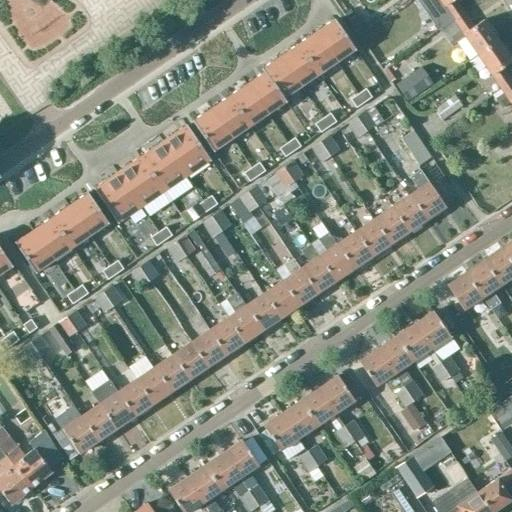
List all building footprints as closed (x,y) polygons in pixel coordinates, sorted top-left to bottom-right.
[(419,0),(440,29),(464,12),(455,0),(419,0)] [(464,12),(440,29),(451,45),(464,36),(477,55),(498,41),(483,20),(474,26),(464,12)] [(334,20),(316,32),(336,62),(354,49),(334,20)] [(316,32),(298,44),(318,74),(336,62),(316,32)] [(498,41),(477,55),(501,89),(511,81),(511,80),(502,67),(511,60),(498,41)] [(298,44),(280,57),(300,86),(318,74),(298,44)] [(280,57),(261,70),(263,73),(264,72),(282,99),(283,98),(300,86),(280,57)] [(419,68),(394,85),(406,102),(430,84),(419,68)] [(263,73),(245,85),(266,114),(285,101),(283,98),(282,99),(264,72),(263,73)] [(510,102),(511,105),(511,81),(501,89),(492,95),(501,108),(510,102)] [(245,85),(227,97),(248,127),(266,114),(245,85)] [(363,103),(371,98),(365,89),(357,94),(363,103)] [(355,108),(363,103),(357,94),(349,100),(355,108)] [(434,109),(442,120),(461,105),(453,95),(434,109)] [(227,97),(209,110),(229,139),(248,127),(227,97)] [(209,110),(191,122),(212,151),(229,139),(209,110)] [(356,116),(366,131),(375,125),(365,110),(356,116)] [(327,127),(335,122),(329,114),(322,119),(327,127)] [(366,131),(356,116),(346,123),(357,138),(366,131)] [(320,133),(327,127),(322,119),(314,124),(320,133)] [(186,125),(162,141),(186,176),(209,160),(186,125)] [(400,140),(418,166),(431,157),(413,131),(400,140)] [(319,142),(329,156),(338,150),(328,135),(319,142)] [(292,152),(300,147),(294,138),(286,143),(292,152)] [(162,141),(139,157),(163,192),(170,202),(193,186),(186,176),(162,141)] [(329,156),(319,142),(310,148),(320,163),(329,156)] [(284,157),(292,152),(286,143),(278,149),(284,157)] [(139,157),(116,173),(140,208),(163,192),(139,157)] [(284,166),(294,180),(303,175),(292,160),(284,166)] [(256,176),(264,171),(258,163),(250,168),(256,176)] [(294,180),(284,166),(274,173),(275,174),(265,181),(273,192),(282,205),(292,198),(285,187),(294,180)] [(249,182),(256,176),(250,168),(243,173),(249,182)] [(408,193),(425,219),(443,206),(418,170),(408,176),(416,188),(408,193)] [(116,173),(93,189),(116,224),(140,208),(116,173)] [(265,180),(256,186),(264,199),(273,192),(265,181),(265,180)] [(255,186),(247,192),(257,207),(265,201),(256,186),(255,186)] [(257,207),(247,192),(238,198),(248,213),(249,212),(257,207)] [(87,193),(68,206),(89,235),(107,223),(87,193)] [(425,219),(408,193),(390,205),(407,231),(425,219)] [(209,210),(216,204),(210,196),(203,201),(209,210)] [(238,198),(229,204),(229,205),(244,227),(254,221),(249,212),(248,213),(238,198)] [(203,201),(187,212),(192,219),(193,221),(209,210),(203,201)] [(390,205),(372,218),(389,243),(407,231),(390,205)] [(68,206),(50,218),(70,248),(89,235),(68,206)] [(211,217),(221,231),(230,225),(220,211),(211,217)] [(221,231),(211,217),(202,223),(212,238),(221,231)] [(50,218),(32,231),(52,260),(70,248),(50,218)] [(354,230),(371,255),(389,243),(372,218),(354,230)] [(164,242),(172,236),(166,228),(158,233),(164,242)] [(202,244),(193,230),(187,234),(196,248),(202,244)] [(354,230),(335,242),(353,268),(371,255),(354,230)] [(32,231),(14,243),(34,273),(52,260),(32,231)] [(327,232),(310,243),(317,254),(334,280),(353,268),(335,242),(334,243),(327,232)] [(156,247),(164,242),(158,233),(150,238),(156,247)] [(175,241),(185,256),(194,250),(184,235),(175,241)] [(253,245),(259,264),(276,258),(270,239),(253,245)] [(511,240),(501,248),(511,264),(511,240)] [(185,256),(175,241),(166,248),(176,263),(185,256)] [(307,261),(299,267),(316,292),(334,280),(317,254),(310,243),(300,250),(307,261)] [(482,260),(499,284),(511,275),(511,264),(501,248),(482,260)] [(0,249),(0,273),(11,266),(0,249)] [(194,256),(209,277),(219,270),(205,249),(194,256)] [(289,273),(280,279),(298,305),(316,292),(299,267),(293,258),(283,264),(289,273)] [(138,266),(149,282),(158,275),(147,260),(138,266)] [(464,273),(480,297),(489,309),(498,302),(490,290),(499,284),(482,260),(464,273)] [(115,276),(123,270),(117,262),(109,267),(115,276)] [(149,282),(138,266),(129,273),(139,288),(149,282)] [(107,281),(115,276),(109,267),(101,272),(107,281)] [(480,297),(464,273),(446,285),(462,309),(480,297)] [(262,292),(279,317),(298,305),(280,279),(262,292)] [(79,300),(87,295),(81,286),(73,292),(79,300)] [(102,292),(112,306),(121,300),(112,286),(102,292)] [(72,305),(79,300),(73,292),(66,297),(72,305)] [(112,306),(102,292),(93,298),(103,312),(112,306)] [(233,311),(225,316),(243,342),(261,329),(244,304),(236,292),(225,299),(233,311)] [(262,292),(244,304),(261,329),(279,317),(262,292)] [(432,311),(413,324),(430,348),(439,362),(448,355),(458,349),(448,335),(446,331),(453,326),(455,325),(442,307),(441,308),(433,313),(432,311)] [(66,316),(76,331),(85,325),(75,310),(66,316)] [(76,331),(66,316),(47,329),(66,356),(76,349),(68,337),(76,331)] [(207,328),(225,354),(243,342),(225,316),(207,328)] [(30,320),(22,325),(28,334),(36,328),(30,320)] [(430,348),(413,324),(395,336),(411,360),(430,348)] [(103,336),(96,326),(87,332),(91,338),(97,339),(103,336)] [(189,341),(206,366),(225,354),(207,328),(189,341)] [(10,348),(18,343),(12,334),(4,339),(10,348)] [(402,387),(411,401),(420,396),(402,366),(411,360),(395,336),(376,349),(392,373),(393,372),(402,387)] [(38,337),(29,343),(38,356),(47,350),(38,337)] [(0,350),(2,353),(10,348),(4,339),(0,342),(0,350)] [(206,366),(189,341),(171,353),(188,379),(206,366)] [(29,343),(20,349),(29,362),(38,356),(29,343)] [(392,373),(376,349),(357,361),(374,385),(392,373)] [(153,365),(170,391),(188,379),(171,353),(153,365)] [(448,355),(439,362),(449,377),(458,370),(448,355)] [(144,356),(127,367),(129,370),(134,378),(152,403),(170,391),(153,365),(151,367),(144,356)] [(439,362),(429,368),(440,383),(449,377),(439,362)] [(101,369),(84,380),(91,391),(90,391),(97,402),(115,428),(134,416),(116,390),(115,390),(108,379),(107,379),(101,369)] [(317,387),(334,412),(352,399),(336,375),(317,387)] [(486,376),(473,385),(482,399),(495,390),(486,376)] [(134,378),(116,390),(134,416),(152,403),(134,378)] [(299,399),(315,424),(324,419),(334,412),(317,387),(299,399)] [(411,401),(402,387),(393,393),(403,407),(411,401)] [(511,395),(489,411),(502,430),(511,423),(511,395)] [(280,412),(297,437),(315,424),(299,399),(280,412)] [(462,399),(456,404),(461,410),(465,408),(463,405),(465,403),(462,399)] [(79,415),(97,441),(115,428),(97,402),(79,415)] [(73,406),(54,419),(60,429),(62,428),(78,453),(97,441),(79,415),(73,406)] [(297,437),(280,412),(261,425),(278,450),(297,437)] [(418,413),(405,422),(412,431),(424,423),(418,413)] [(354,440),(362,435),(352,421),(344,426),(353,440),(354,440)] [(353,440),(344,426),(343,426),(334,433),(343,447),(353,440)] [(0,429),(0,449),(6,456),(31,488),(51,472),(48,469),(33,450),(25,456),(2,428),(0,429)] [(43,430),(28,443),(33,450),(48,469),(62,458),(43,430)] [(489,440),(504,462),(511,455),(511,447),(501,432),(489,440)] [(362,435),(354,440),(359,447),(366,442),(362,435)] [(241,440),(223,453),(258,506),(267,500),(248,471),(258,465),(257,464),(265,458),(250,437),(243,442),(241,440)] [(307,451),(317,466),(326,460),(316,445),(307,451)] [(307,451),(298,457),(308,472),(314,481),(322,476),(315,467),(317,466),(307,451)] [(258,506),(223,453),(204,465),(221,490),(230,484),(248,511),(249,511),(257,506),(258,506)] [(31,488),(6,456),(0,460),(0,490),(11,504),(31,488)] [(430,487),(410,457),(395,468),(414,497),(430,487)] [(360,478),(371,471),(364,460),(353,467),(360,478)] [(222,511),(220,509),(220,510),(211,497),(221,490),(204,465),(186,477),(202,502),(201,503),(207,511),(222,511)] [(511,468),(476,493),(489,511),(492,511),(511,499),(505,490),(511,485),(511,468)] [(202,502),(186,477),(167,490),(182,511),(187,511),(201,503),(202,502)] [(467,479),(431,503),(436,511),(489,511),(476,493),(467,479)] [(391,494),(402,511),(422,511),(404,485),(391,494)] [(267,500),(258,506),(263,511),(271,511),(274,510),(267,500)] [(148,503),(134,511),(153,511),(152,510),(148,503)]
